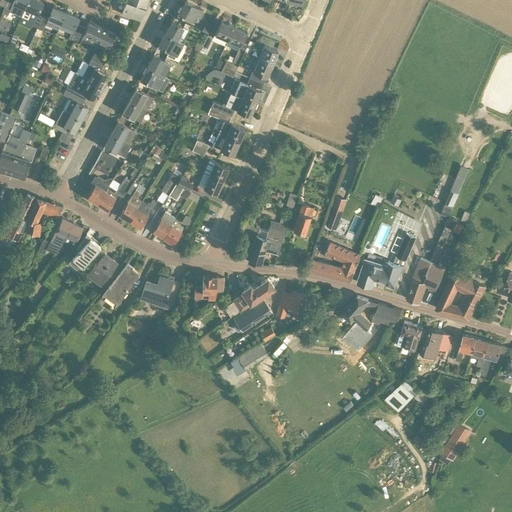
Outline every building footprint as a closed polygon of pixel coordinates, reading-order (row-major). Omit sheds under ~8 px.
[(21,16),(28,0),(6,0),(4,7),(2,12),(7,15),(9,11),(21,16)] [(37,28),(45,10),(40,8),(43,2),(38,0),(28,0),(21,16),(28,19),(31,11),(37,13),(32,25),(37,28)] [(200,17),(203,11),(196,7),(196,6),(185,0),(178,13),(189,19),(189,20),(193,22),(196,15),(200,17)] [(141,20),(144,12),(145,8),(125,1),(121,13),(141,20)] [(61,23),(65,12),(53,6),(50,13),(45,10),(37,28),(43,30),(47,21),(59,26),(60,23),(61,23)] [(74,41),(81,26),(76,24),(78,18),(65,12),(61,23),(69,27),(64,37),(74,41)] [(227,40),(234,26),(221,20),(214,34),(227,40)] [(94,45),(101,28),(88,22),(86,28),(81,26),(74,41),(79,44),(83,42),(93,46),(94,45)] [(164,34),(183,44),(183,42),(181,41),(187,30),(171,22),(164,34)] [(203,32),(208,34),(211,26),(206,24),(203,32)] [(234,26),(227,40),(240,46),(247,32),(234,26)] [(101,28),(94,45),(106,51),(109,45),(114,33),(101,28)] [(0,38),(7,41),(9,36),(0,32),(0,33),(0,38)] [(176,56),(183,44),(164,34),(158,45),(168,51),(166,55),(174,59),(176,55),(176,56)] [(202,43),(198,50),(203,53),(206,48),(207,48),(213,37),(208,34),(202,44),(202,43)] [(250,54),(256,43),(250,40),(244,51),(250,54)] [(57,55),(60,49),(52,45),(49,51),(57,55)] [(258,58),(272,64),(278,51),(264,45),(258,58)] [(232,63),(237,66),(243,54),(237,52),(232,63),(226,60),(232,63)] [(91,58),(103,65),(106,59),(94,53),(91,58)] [(147,66),(169,79),(169,78),(164,75),(170,63),(153,54),(147,66)] [(100,69),(103,65),(91,58),(82,75),(100,85),(106,73),(100,69)] [(267,77),(272,64),(258,58),(253,71),(267,77)] [(36,59),(33,65),(39,67),(42,62),(36,59)] [(221,69),(224,62),(219,59),(215,67),(221,69)] [(235,71),(237,66),(232,63),(226,60),(223,65),(235,71)] [(50,67),(43,64),(40,70),(47,74),(50,67)] [(233,76),(235,71),(223,65),(221,71),(233,76)] [(163,91),(169,79),(147,66),(140,79),(163,91)] [(100,85),(82,75),(75,71),(66,87),(84,99),(87,94),(93,97),(100,85)] [(53,79),(47,75),(44,82),(50,85),(53,79)] [(234,93),(256,102),(261,90),(239,80),(234,93)] [(82,104),(84,99),(66,87),(63,94),(70,98),(63,110),(81,119),(88,107),(82,104)] [(129,100),(146,110),(152,98),(135,89),(129,100)] [(256,102),(234,93),(230,92),(225,103),(223,102),(222,104),(213,100),(210,106),(231,115),(234,109),(250,116),(256,102)] [(140,122),(146,110),(129,100),(122,112),(140,122)] [(229,121),(231,115),(210,106),(207,113),(223,119),(217,132),(239,141),(245,128),(229,121)] [(9,114),(0,109),(0,136),(6,122),(9,114)] [(74,132),(81,119),(63,110),(57,121),(54,120),(51,126),(66,133),(68,128),(74,132)] [(15,117),(9,114),(6,122),(12,125),(15,117)] [(110,133),(127,142),(134,130),(117,121),(110,133)] [(27,138),(30,132),(22,128),(15,145),(13,144),(9,152),(2,150),(1,150),(0,152),(0,169),(12,173),(25,144),(27,138)] [(30,132),(27,138),(32,140),(37,131),(32,129),(30,132)] [(234,154),(239,141),(217,132),(212,145),(234,154)] [(121,154),(127,142),(110,133),(104,146),(115,152),(114,153),(120,156),(121,154)] [(194,145),(206,150),(208,144),(197,139),(194,145)] [(36,148),(25,144),(12,173),(23,177),(29,160),(31,161),(36,148)] [(165,160),(169,154),(154,145),(150,151),(153,153),(151,156),(160,162),(162,158),(165,160)] [(204,155),(206,150),(194,145),(192,150),(204,155)] [(45,160),(49,149),(43,147),(39,158),(45,160)] [(104,167),(101,173),(110,178),(120,160),(101,150),(95,162),(104,167)] [(209,174),(223,180),(228,167),(215,161),(214,162),(209,159),(204,171),(209,174)] [(92,167),(101,173),(104,167),(95,162),(92,167)] [(131,174),(135,177),(139,171),(134,168),(131,174)] [(175,183),(189,189),(191,184),(185,181),(187,177),(182,174),(179,179),(178,179),(175,183)] [(217,193),(223,180),(209,174),(204,187),(217,193)] [(175,183),(178,179),(173,175),(171,179),(169,178),(161,190),(168,194),(175,183)] [(451,190),(445,203),(453,206),(459,193),(458,193),(464,178),(457,175),(451,190)] [(97,203),(108,185),(95,176),(90,183),(94,186),(86,196),(97,203)] [(126,191),(132,182),(125,177),(116,190),(108,185),(97,203),(107,210),(119,192),(123,195),(126,191)] [(129,221),(142,200),(138,198),(144,187),(134,180),(132,182),(126,191),(132,194),(119,214),(129,221)] [(188,189),(189,189),(175,183),(168,194),(176,199),(181,190),(186,193),(188,189)] [(296,195),(290,193),(285,208),(291,210),(296,195)] [(32,220),(28,217),(26,217),(35,197),(27,194),(12,226),(6,224),(0,233),(0,242),(2,239),(4,240),(4,242),(8,244),(5,248),(13,253),(18,245),(14,243),(16,239),(17,240),(22,232),(23,229),(25,226),(32,220)] [(378,206),(383,197),(376,194),(371,202),(378,206)] [(41,221),(37,221),(41,213),(42,210),(48,213),(52,203),(36,196),(28,217),(32,220),(25,226),(23,229),(31,231),(31,233),(39,234),(41,221)] [(401,199),(393,196),(390,202),(398,205),(401,199)] [(341,210),(345,199),(337,197),(333,208),(327,226),(336,229),(343,211),(341,210)] [(142,200),(129,221),(140,227),(156,202),(152,199),(148,205),(142,201),(142,200)] [(55,220),(63,207),(52,203),(48,213),(54,216),(53,219),(55,220)] [(304,234),(309,216),(306,215),(308,207),(301,205),(293,230),(304,234)] [(448,217),(452,209),(445,206),(444,205),(440,214),(448,217)] [(163,237),(171,224),(175,217),(165,211),(152,230),(163,237)] [(466,222),(470,213),(464,211),(461,219),(466,222)] [(185,224),(189,218),(185,215),(181,221),(185,224)] [(61,244),(72,222),(62,217),(51,239),(61,244)] [(280,245),(286,225),(270,221),(265,238),(256,236),(254,243),(247,241),(246,246),(253,247),(249,262),(261,264),(266,250),(278,254),(278,253),(280,245)] [(76,246),(86,235),(91,230),(89,228),(83,225),(82,227),(72,222),(61,244),(59,248),(64,251),(68,254),(76,246)] [(252,240),(256,226),(242,222),(238,235),(252,240)] [(464,227),(456,223),(453,230),(460,234),(464,227)] [(171,224),(163,237),(173,244),(181,231),(171,224)] [(405,262),(417,237),(406,232),(396,254),(394,262),(368,254),(366,260),(359,283),(370,286),(373,276),(387,281),(387,283),(395,286),(405,262)] [(79,249),(72,256),(82,266),(100,247),(90,237),(89,238),(86,235),(76,246),(79,249)] [(44,253),(49,241),(43,238),(37,250),(44,253)] [(351,280),(360,256),(346,250),(329,242),(325,252),(345,260),(341,267),(311,259),(308,268),(337,276),(351,280)] [(100,284),(117,262),(105,253),(97,263),(95,262),(87,274),(100,284)] [(413,279),(415,280),(415,279),(422,282),(430,262),(421,258),(413,279)] [(445,268),(430,262),(422,282),(415,279),(415,280),(408,299),(417,302),(425,283),(431,285),(430,289),(435,291),(445,268)] [(127,263),(104,293),(117,304),(139,275),(132,270),(133,268),(127,263)] [(468,317),(485,286),(454,270),(436,308),(450,312),(453,306),(449,305),(458,286),(469,292),(458,314),(468,317)] [(195,286),(194,298),(195,299),(196,300),(197,301),(198,301),(200,301),(201,299),(202,298),(221,299),(221,293),(223,293),(224,277),(216,276),(216,275),(203,275),(202,287),(195,286)] [(173,307),(182,283),(163,277),(160,285),(146,280),(141,296),(173,307)] [(234,295),(232,296),(234,300),(240,309),(274,288),(267,278),(252,288),(250,285),(234,295)] [(304,293),(291,289),(291,292),(283,290),(275,316),(283,318),(284,314),(292,317),(291,318),(298,320),(301,311),(304,303),(302,302),(304,293)] [(357,295),(342,313),(352,323),(351,325),(349,324),(344,328),(359,344),(371,333),(366,329),(372,322),(361,313),(365,308),(363,306),(369,299),(357,295)] [(234,327),(236,330),(239,331),(241,329),(271,309),(264,298),(234,318),(237,322),(235,324),(234,327)] [(379,302),(377,308),(373,321),(388,327),(391,319),(398,321),(402,309),(379,302)] [(415,350),(417,346),(423,326),(404,320),(400,333),(406,335),(403,346),(415,350)] [(265,341),(275,334),(271,327),(260,333),(265,341)] [(448,343),(450,334),(429,328),(425,342),(424,341),(420,354),(436,358),(441,341),(448,343)] [(473,352),(477,337),(463,333),(456,359),(460,361),(464,350),(473,352)] [(480,374),(490,341),(477,337),(473,352),(480,354),(476,365),(481,367),(479,374),(480,374)] [(490,341),(480,374),(486,376),(491,357),(497,359),(496,363),(501,364),(509,350),(501,346),(502,344),(490,341)] [(264,344),(239,354),(243,366),(268,357),(264,344)] [(136,350),(140,354),(144,350),(140,346),(136,350)] [(239,371),(244,368),(237,356),(232,359),(239,371)] [(400,368),(403,361),(397,359),(394,367),(400,368)] [(410,384),(418,379),(413,372),(405,377),(410,384)] [(403,383),(402,382),(384,399),(399,411),(414,395),(415,394),(403,383)] [(458,423),(452,419),(445,430),(451,434),(458,423)] [(459,424),(454,433),(442,452),(452,458),(469,431),(459,424)] [(418,434),(414,440),(420,444),(424,439),(418,434)]
